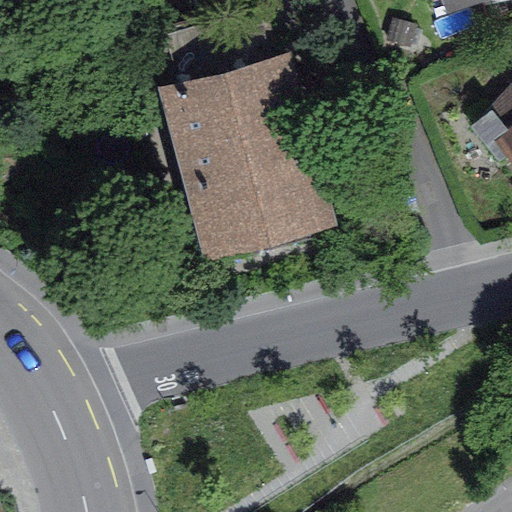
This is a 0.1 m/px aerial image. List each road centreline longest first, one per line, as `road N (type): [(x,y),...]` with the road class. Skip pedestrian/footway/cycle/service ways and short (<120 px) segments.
road 1 (residential): [(472,296),(49,402)]
road 2 (unclassified): [(341,0),(472,296)]
